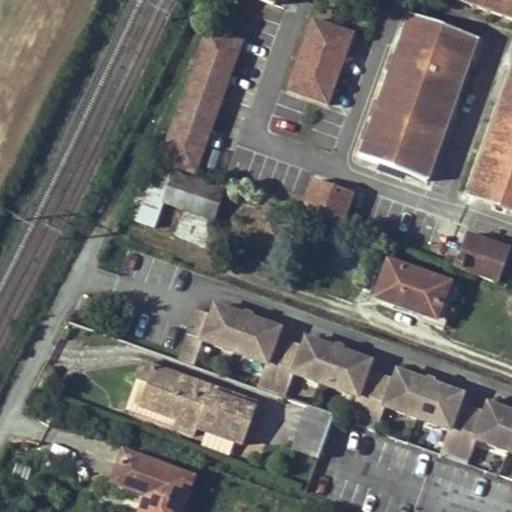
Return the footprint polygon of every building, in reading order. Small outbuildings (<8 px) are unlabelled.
[(511,0),(455,0),(511,20),(511,67),(466,194),(511,211),(511,0)] [(476,39),(410,16),(359,157),(425,181),(476,39)] [(285,92),(326,106),(353,34),(312,20),(285,92)] [(194,173),(241,43),(224,37),(207,30),(167,140),(158,137),(152,153),(162,157),(160,161),(194,173)] [(164,202),(175,172),(150,163),(136,197),(162,206),(164,202)] [(223,190),(175,172),(164,202),(212,220),(223,190)] [(352,195),(312,180),(300,212),(341,226),(352,195)] [(127,218),(154,228),(162,206),(136,197),(127,218)] [(509,251),(467,236),(455,268),(497,283),(509,251)] [(435,279),(388,261),(379,285),(427,302),(435,279)] [(434,319),(447,284),(435,279),(427,302),(422,314),(434,319)] [(459,288),(447,284),(434,319),(422,314),(419,322),(443,330),(459,288)] [(374,297),(417,312),(422,314),(427,302),(379,285),(374,297)] [(186,341),(199,346),(201,340),(266,363),(264,369),(278,374),(289,340),(276,336),(278,328),(213,304),(210,312),(197,307),(186,341)] [(278,374),(290,378),(293,372),(359,395),(357,401),(382,410),(384,404),(453,429),(451,435),(476,444),(478,437),(511,449),(511,408),(490,401),(488,410),(463,401),(465,392),(395,368),(392,377),(368,368),(371,359),(304,336),(302,345),(289,340),(278,374)] [(179,360),(192,365),(199,346),(186,341),(179,360)] [(144,363),(137,380),(149,384),(140,408),(178,421),(175,429),(194,436),(198,428),(242,445),(257,405),(211,388),(208,396),(180,385),(183,377),(144,363)] [(264,369),(257,388),(271,393),(278,374),(264,369)] [(290,378),(278,374),(271,393),(283,398),(290,378)] [(180,385),(208,396),(211,388),(183,377),(180,385)] [(149,384),(137,380),(126,411),(175,429),(178,421),(140,408),(149,384)] [(357,401),(350,421),(375,430),(382,410),(357,401)] [(333,416),(310,407),(294,449),(318,457),(333,416)] [(476,444),(451,435),(444,455),(469,465),(476,444)] [(123,448),(110,485),(143,497),(137,511),(184,511),(198,474),(123,448)]
